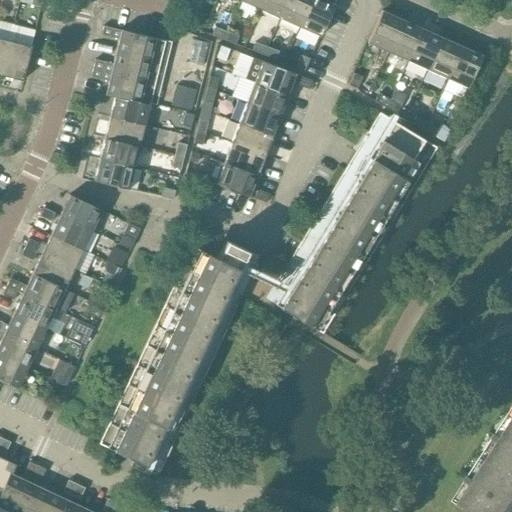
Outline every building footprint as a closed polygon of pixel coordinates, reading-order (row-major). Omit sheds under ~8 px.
[(194,0),(192,0),(183,21),(191,24),(197,13),(201,3),(194,0)] [(263,0),(240,0),(240,1),(260,10),(263,0)] [(287,0),(263,0),(260,10),(279,18),(287,0)] [(311,0),(287,0),(279,18),(299,27),(311,0)] [(325,0),(311,0),(299,27),(320,37),(334,4),(325,0)] [(381,10),(379,16),(367,43),(387,52),(402,19),(381,10)] [(387,52),(407,61),(422,28),(402,19),(387,52)] [(115,51),(164,63),(170,41),(173,29),(163,27),(160,39),(120,29),(120,30),(103,26),(101,35),(118,39),(115,51)] [(223,40),(226,31),(215,27),(211,35),(223,40)] [(441,37),(422,28),(407,61),(427,70),(441,37)] [(226,31),(223,40),(235,44),(238,36),(226,31)] [(427,70),(446,78),(461,46),(441,37),(427,70)] [(0,75),(9,40),(0,38),(0,75)] [(22,80),(24,75),(31,46),(9,40),(0,75),(22,80)] [(264,55),(267,46),(255,42),(252,50),(264,55)] [(267,46),(264,55),(275,59),(279,51),(267,46)] [(467,88),(481,55),(461,46),(446,78),(467,88)] [(220,60),(230,63),(234,52),(225,48),(220,60)] [(159,84),(164,63),(115,51),(112,64),(95,59),(93,68),(159,84)] [(301,55),(295,66),(304,70),(309,59),(301,55)] [(252,57),(244,79),(254,82),(287,95),(295,74),(262,61),(252,57)] [(154,104),(159,84),(93,68),(90,77),(108,81),(105,94),(114,97),(114,96),(140,102),(140,101),(149,103),(154,104)] [(354,73),(348,85),(357,89),(362,77),(354,73)] [(206,88),(215,91),(218,78),(209,76),(206,88)] [(312,81),(303,77),(300,76),(297,85),(309,89),(312,81)] [(246,102),(280,115),(287,95),(254,82),(246,102)] [(215,91),(206,88),(203,101),(212,103),(215,91)] [(385,107),(390,99),(379,93),(374,101),(385,107)] [(114,97),(109,116),(144,125),(149,103),(140,101),(140,102),(114,96),(114,97)] [(390,99),(385,107),(396,114),(400,106),(390,99)] [(238,122),(272,135),(280,115),(246,102),(238,122)] [(190,127),(193,115),(184,112),(181,125),(190,127)] [(265,298),(322,333),(436,147),(379,112),(265,298)] [(422,130),(427,122),(416,115),(411,123),(422,130)] [(139,146),(144,125),(109,116),(104,137),(139,146)] [(196,131),(205,133),(208,121),(199,118),(196,131)] [(272,135),(238,122),(231,143),(264,155),(272,135)] [(427,122),(422,130),(433,136),(438,129),(427,122)] [(205,133),(196,131),(193,143),(202,145),(205,133)] [(104,137),(99,158),(134,167),(139,146),(104,137)] [(174,154),(183,157),(186,144),(177,142),(174,154)] [(223,163),(257,176),(264,155),(231,143),(223,163)] [(192,152),(189,160),(196,163),(199,155),(192,152)] [(183,157),(174,154),(171,167),(180,169),(183,157)] [(93,180),(99,182),(128,189),(134,167),(99,158),(93,180)] [(215,184),(249,197),(257,176),(223,163),(215,184)] [(173,199),(175,190),(163,187),(160,196),(173,199)] [(257,189),(254,198),(266,203),(269,194),(257,189)] [(59,215),(92,230),(101,210),(69,194),(59,215)] [(55,213),(43,207),(39,216),(51,221),(55,213)] [(83,250),(92,230),(59,215),(50,234),(83,250)] [(128,223),(124,231),(135,237),(139,228),(128,223)] [(73,270),(83,250),(50,234),(45,246),(29,238),(25,246),(27,247),(36,251),(41,254),(73,270)] [(216,258),(193,247),(192,246),(99,443),(153,469),(152,471),(140,470),(140,476),(156,478),(261,254),(259,254),(258,256),(225,240),(216,258)] [(36,251),(27,247),(25,246),(21,254),(32,260),(36,251)] [(127,253),(113,247),(106,260),(120,267),(127,253)] [(64,289),(73,270),(41,254),(31,274),(64,289)] [(118,268),(106,262),(104,266),(105,272),(114,276),(118,268)] [(105,273),(101,282),(110,287),(114,277),(105,273)] [(21,283),(17,291),(22,294),(55,309),(63,313),(73,294),(64,289),(31,274),(26,286),(21,283)] [(6,286),(17,291),(21,283),(10,278),(6,286)] [(17,291),(6,286),(2,294),(14,300),(17,291)] [(45,328),(55,309),(22,294),(13,313),(45,328)] [(36,348),(45,328),(13,313),(4,333),(36,348)] [(64,338),(83,347),(93,327),(74,318),(64,338)] [(0,354),(27,367),(36,348),(4,333),(0,330),(0,354)] [(0,379),(17,388),(27,367),(0,354),(0,379)] [(64,362),(55,381),(65,385),(74,367),(64,362)] [(468,475),(465,480),(470,483),(457,503),(471,511),(503,511),(505,511),(506,511),(510,511),(511,510),(511,417),(500,436),(495,433),(492,438),(497,441),(473,478),(468,475)] [(2,438),(0,441),(0,451),(4,453),(10,442),(2,438)] [(0,456),(0,493),(10,472),(11,473),(15,464),(0,456)] [(32,477),(37,465),(29,461),(23,473),(32,477)] [(37,465),(32,477),(40,481),(45,469),(37,465)] [(14,511),(29,481),(11,473),(10,472),(0,493),(0,507),(10,511),(14,511)] [(71,495),(76,484),(68,480),(62,491),(71,495)] [(14,511),(38,511),(49,491),(29,481),(14,511)] [(76,484),(71,495),(79,499),(84,487),(76,484)] [(49,491),(38,511),(62,511),(68,500),(49,491)] [(107,498),(102,510),(106,511),(110,511),(115,502),(107,498)] [(86,511),(88,509),(68,500),(62,511),(86,511)]
